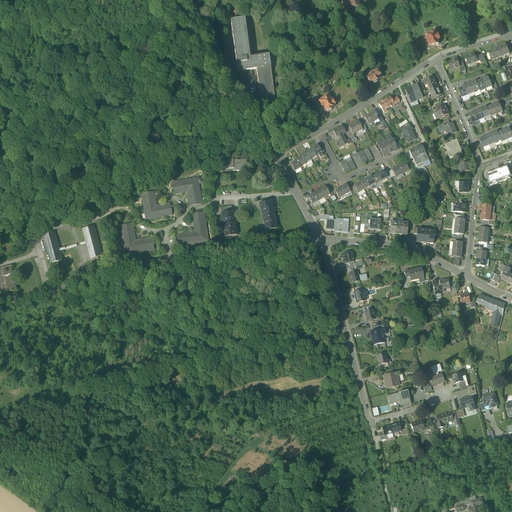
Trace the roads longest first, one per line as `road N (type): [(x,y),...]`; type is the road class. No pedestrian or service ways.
road 1 (residential): [(325,242),(136,263),(0,304)]
road 2 (residential): [(318,130),(344,180),(423,141),(396,83)]
road 3 (residential): [(370,421),(325,242)]
road 4 (unclassified): [(277,156),(196,9),(205,0)]
road 5 (residential): [(325,242),(407,248),(466,277)]
